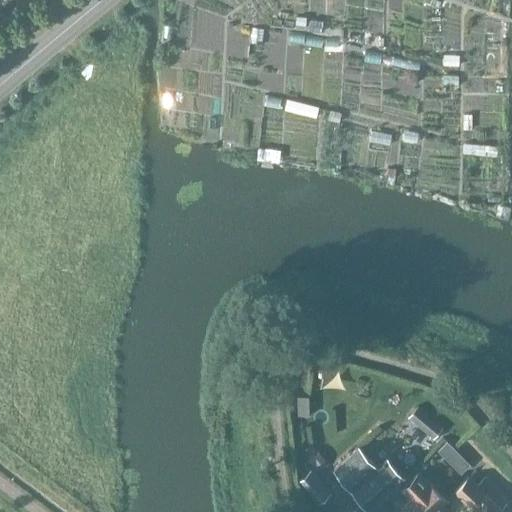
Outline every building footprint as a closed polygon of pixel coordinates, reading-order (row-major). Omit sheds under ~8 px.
[(469,162),(470,144),(456,143),(455,161),(469,162)] [(307,414),(307,411),(306,395),(296,395),(297,414),(307,414)] [(407,416),(432,438),(443,426),(418,404),(407,416)] [(377,466),(359,446),(334,469),(352,491),(370,510),(405,477),(387,457),(377,466)] [(463,457),(453,466),(461,474),(470,465),(463,457)] [(405,511),(434,511),(448,498),(428,478),(427,479),(419,471),(401,489),(410,498),(400,507),(405,511)] [(312,506),(324,495),(306,475),(294,486),(312,506)] [(509,500),(484,476),(476,484),(469,477),(455,492),(475,511),(502,511),(504,511),(501,508),(509,500)]
